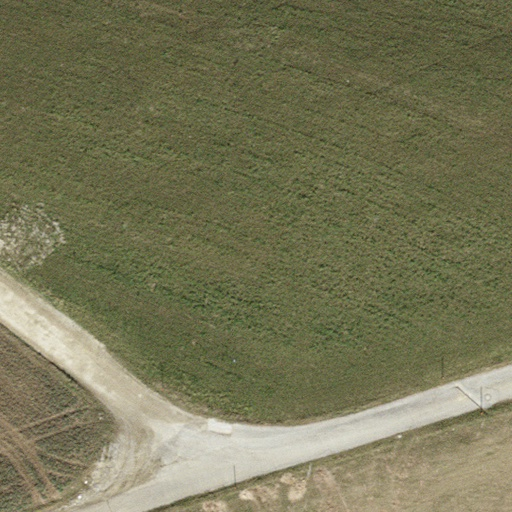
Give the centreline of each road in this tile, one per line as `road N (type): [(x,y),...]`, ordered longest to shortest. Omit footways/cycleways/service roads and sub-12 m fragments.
road 1 (track): [(0,294),(242,470)]
road 2 (track): [(511,388),(242,470)]
road 3 (track): [(242,470),(112,511)]
